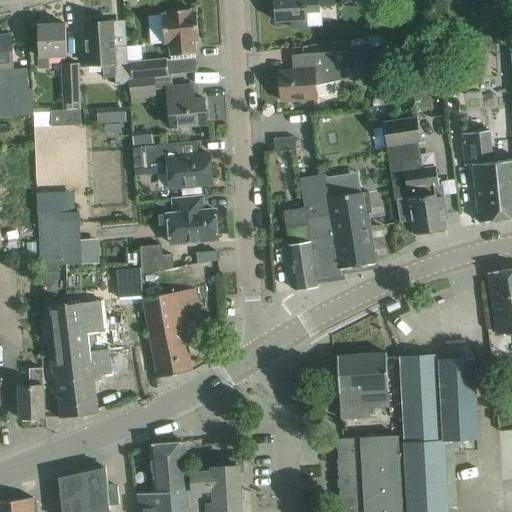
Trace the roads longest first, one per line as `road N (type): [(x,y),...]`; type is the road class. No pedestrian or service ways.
road 1 (residential): [(267,350),(251,291),(234,0)]
road 2 (tertiary): [(0,475),(171,406),(267,350)]
road 3 (tertiary): [(267,350),(382,283),(511,245)]
road 4 (residential): [(290,511),(283,387),(267,350)]
